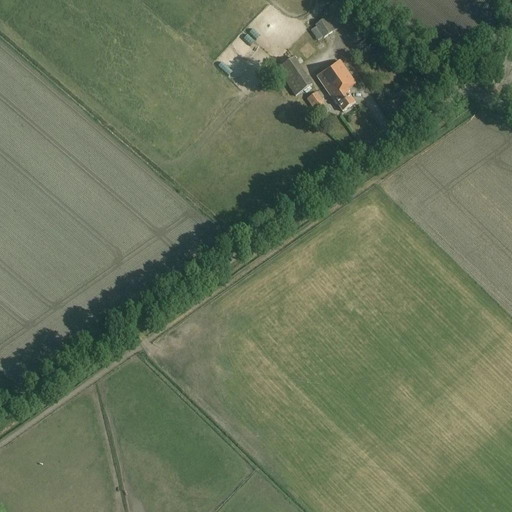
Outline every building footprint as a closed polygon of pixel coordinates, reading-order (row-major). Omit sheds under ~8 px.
[(324,40),(335,32),(327,20),(316,27),(324,40)] [(295,98),(313,86),(296,59),(277,71),(295,98)] [(354,104),(347,94),(348,93),(347,90),(355,85),(339,62),(316,78),(332,101),(333,100),(342,113),(354,104)] [(316,113),(326,107),(323,103),(324,102),(319,94),(308,101),(316,113)] [(486,290),(481,297),(489,304),(494,297),(486,290)]
